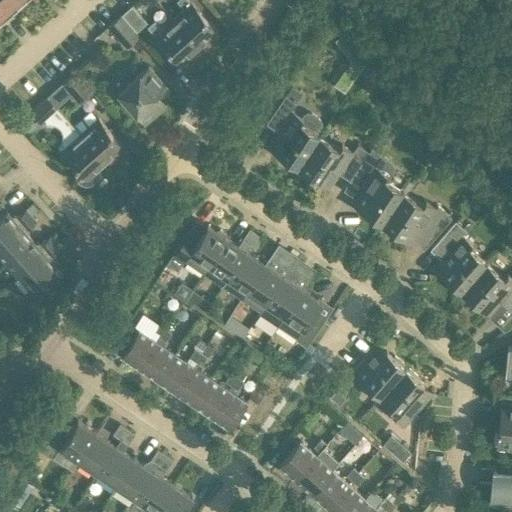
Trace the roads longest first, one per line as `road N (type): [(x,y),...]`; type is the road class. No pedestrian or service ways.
road 1 (residential): [(174,158),(365,280),(460,367),(442,511)]
road 2 (residential): [(285,511),(53,326)]
road 3 (track): [(511,187),(379,0)]
road 4 (residential): [(174,158),(274,0)]
road 5 (residential): [(110,244),(0,136)]
road 6 (residential): [(0,80),(94,0)]
